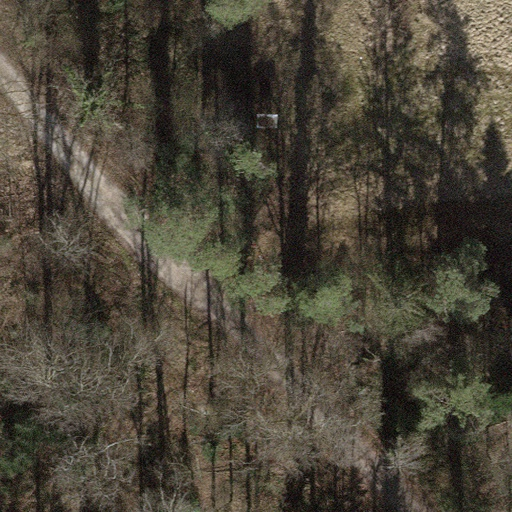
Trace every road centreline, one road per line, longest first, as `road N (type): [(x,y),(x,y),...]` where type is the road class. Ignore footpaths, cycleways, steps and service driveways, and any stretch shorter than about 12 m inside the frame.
road 1 (track): [(417,511),(163,262),(0,65)]
road 2 (track): [(163,262),(412,229),(511,205)]
